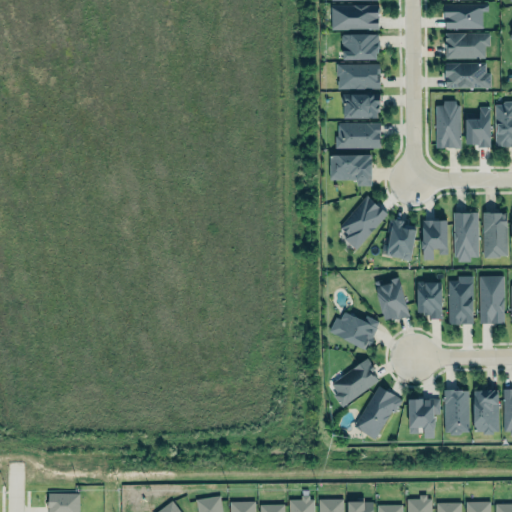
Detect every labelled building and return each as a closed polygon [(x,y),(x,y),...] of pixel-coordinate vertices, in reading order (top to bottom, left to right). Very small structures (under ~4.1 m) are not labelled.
[(443,28),(481,28),(481,11),(487,11),(487,3),(443,4),(443,28)] [(377,5),(330,4),(330,28),(377,29),(377,5)] [(444,31),(489,31),(489,44),(484,44),(484,57),(444,57),(444,31)] [(377,33),(342,33),(341,34),(341,41),(342,43),(342,59),(376,59),(376,53),(378,53),(378,47),(379,47),(379,39),(377,39),(377,33)] [(335,62),(379,62),(379,72),(377,72),(377,74),(379,73),(379,87),(337,87),(337,80),(338,80),(338,74),(335,74),(335,62)] [(485,62),(444,62),(443,87),(489,88),(490,72),(485,72),(485,62)] [(379,92),(379,106),(378,106),(378,111),(376,111),(377,117),(343,117),(343,103),(341,101),(340,98),(341,95),(342,93),(379,92)] [(435,147),(459,147),(458,101),(434,102),(435,147)] [(511,102),(493,103),(494,146),(511,146),(511,102)] [(465,119),(479,118),(479,105),(489,105),(489,146),(476,146),(476,144),(465,144),(465,119)] [(335,122),(335,147),(379,148),(379,122),(335,122)] [(329,154),(370,154),(370,160),(371,160),(371,178),(370,178),(370,184),(356,184),(356,179),(329,179),(329,154)] [(343,238),(354,249),(386,213),(366,195),(338,226),(346,234),(343,238)] [(449,211),(474,210),(475,255),(467,255),(467,260),(455,260),(455,255),(450,255),(449,211)] [(481,211),(482,256),(499,256),(499,254),(506,254),(506,212),(501,212),(500,212),(496,212),(493,212),(493,211),(481,211)] [(389,218),(404,220),(404,223),(415,225),(409,259),(385,254),(388,237),(386,236),(389,218)] [(420,220),(421,259),(434,259),(434,254),(446,254),(446,219),(420,220)] [(475,273),(502,272),(502,324),(475,324),(475,273)] [(447,324),(472,323),(471,275),(455,275),(456,279),(446,280),(447,324)] [(408,315),(399,276),(373,281),(382,321),(408,315)] [(416,280),(424,280),(424,281),(441,281),(441,318),(434,319),(429,317),(429,315),(423,315),(423,313),(416,313),(416,280)] [(328,330),(335,316),(339,318),(343,312),(345,311),(376,327),(371,337),(373,338),(370,344),(368,343),(365,349),(328,330)] [(330,383),(366,356),(373,366),(368,369),(369,371),(370,370),(377,379),(341,406),(332,394),(336,391),(330,383)] [(376,439),(399,397),(376,385),(353,427),(376,439)] [(511,388),(502,388),(503,430),(510,430),(509,435),(511,435),(511,388)] [(467,389),(442,389),(443,433),(468,433),(467,389)] [(475,431),(483,431),(484,434),(492,434),(492,431),(497,430),(497,389),(473,390),(473,426),(475,428),(475,431)] [(408,397),(439,398),(439,413),(434,413),(433,437),(423,436),(423,427),(417,427),(417,432),(408,432),(408,397)] [(78,511),(79,493),(47,492),(46,511),(78,511)] [(195,511),(218,511),(216,495),(194,498),(195,511)] [(405,497),(405,511),(430,511),(430,496),(405,497)] [(287,497),(287,511),(313,511),(313,497),(287,497)] [(316,511),(316,499),(340,498),(340,511),(316,511)] [(345,511),(345,499),(363,498),(363,501),(370,501),(370,507),(372,507),(372,511),(345,511)] [(178,511),(169,499),(152,511),(178,511)] [(253,511),(254,500),(229,501),(228,511),(253,511)] [(464,501),(464,511),(489,511),(489,500),(464,501)] [(433,511),(433,502),(457,501),(457,511),(433,511)] [(511,511),(511,502),(493,503),(493,511),(511,511)] [(259,503),(258,511),(283,511),(284,503),(259,503)] [(401,511),(401,503),(376,504),(375,511),(401,511)]
